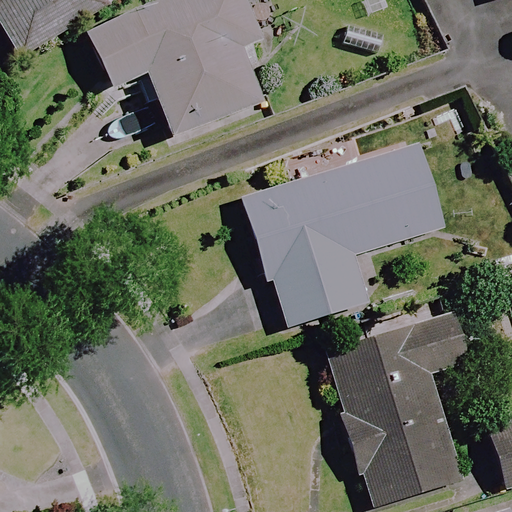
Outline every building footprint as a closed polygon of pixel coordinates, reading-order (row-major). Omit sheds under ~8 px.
[(97,7),(93,0),(0,0),(0,45),(6,56),(97,7)] [(249,43),(231,0),(171,0),(78,38),(102,96),(136,82),(162,145),(252,108),(229,52),(249,43)] [(432,234),(408,151),(232,203),(257,288),(264,286),(278,333),(358,310),(344,260),(432,234)] [(391,355),(387,340),(316,361),(361,511),(368,511),(450,487),(417,380),(461,367),(448,322),(397,337),(402,352),(391,355)] [(511,430),(481,440),(497,496),(511,491),(511,430)]
